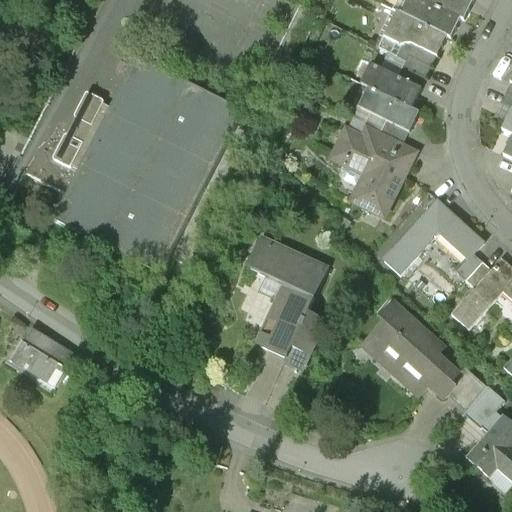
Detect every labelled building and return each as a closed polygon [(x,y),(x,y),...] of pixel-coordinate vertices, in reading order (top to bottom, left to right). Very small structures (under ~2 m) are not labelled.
[(101,0),(6,193),(17,199),(26,180),(69,202),(81,176),(74,173),(70,174),(56,167),(55,164),(66,143),(69,142),(75,145),(83,128),(78,125),(77,121),(87,100),(90,100),(104,107),(104,111),(112,114),(138,62),(168,0),(101,0)] [(419,1),(415,0),(414,0),(406,19),(447,39),(450,41),(460,22),(419,1)] [(473,3),(465,0),(419,0),(419,1),(460,22),(464,24),(474,4),(473,3)] [(300,8),(264,81),(283,91),(320,18),(300,8)] [(406,19),(397,15),(385,40),(402,48),(403,48),(404,47),(405,47),(406,46),(409,46),(412,46),(412,47),(436,59),(437,59),(447,39),(406,19)] [(436,59),(412,47),(412,46),(409,46),(406,46),(405,47),(404,47),(403,48),(402,48),(399,55),(409,59),(431,70),(436,59)] [(399,55),(397,60),(406,65),(409,59),(399,55)] [(431,70),(409,59),(406,65),(403,70),(425,81),(431,70)] [(244,115),(138,62),(112,114),(104,111),(93,133),(83,128),(75,145),(85,150),(74,173),(81,176),(69,202),(56,228),(162,280),(171,261),(244,115)] [(398,80),(376,69),(366,90),(369,92),(412,113),(422,92),(420,91),(398,80)] [(425,81),(403,70),(398,80),(420,91),(425,81)] [(412,113),(369,92),(359,111),(387,125),(408,136),(409,136),(419,116),(412,113)] [(511,99),(506,97),(500,108),(511,113),(511,112),(511,99)] [(87,100),(77,121),(78,125),(83,128),(93,133),(104,111),(104,107),(90,100),(87,100)] [(511,112),(511,113),(502,133),(511,138),(511,112)] [(244,115),(171,261),(189,269),(261,123),(244,115)] [(408,136),(387,125),(381,136),(403,147),(408,136)] [(381,136),(366,129),(360,141),(360,142),(397,161),(398,160),(404,147),(381,136)] [(397,161),(360,142),(360,141),(347,135),(334,162),(348,169),(352,162),(370,171),(354,205),(384,219),(401,184),(405,185),(414,168),(398,160),(397,161)] [(511,139),(503,158),(511,162),(511,139)] [(66,143),(55,164),(56,167),(70,174),(74,173),(85,150),(75,145),(69,142),(66,143)] [(439,205),(385,264),(401,278),(439,236),(469,263),(473,259),(484,246),(439,205)] [(329,271),(262,240),(248,271),(284,287),(257,347),(288,361),(290,358),(302,363),(314,337),(319,339),(321,336),(322,332),(321,328),(319,324),(316,321),(313,318),(308,316),(329,271)] [(469,263),(457,277),(466,285),(482,267),(473,259),(469,263)] [(511,272),(502,263),(492,274),(474,294),(452,319),(469,334),(503,296),(511,304),(511,272)] [(466,285),(466,286),(474,294),(492,274),(483,267),(466,285)] [(445,353),(394,307),(380,322),(385,325),(364,349),(365,350),(367,347),(397,373),(394,376),(421,400),(435,383),(441,389),(439,392),(438,395),(439,398),(441,399),(444,400),(447,399),(448,398),(456,389),(452,385),(459,378),(439,360),(445,353)] [(74,359),(33,333),(24,347),(23,347),(11,366),(13,367),(15,364),(56,389),(54,392),(55,393),(67,373),(66,373),(74,359)] [(488,391),(465,371),(459,378),(452,385),(456,389),(448,398),(467,415),(488,391)] [(467,415),(462,421),(478,436),(482,431),(496,416),(505,406),(488,391),(467,415)] [(496,416),(482,431),(488,436),(477,449),(467,461),(489,481),(499,470),(511,481),(511,426),(503,419),(501,421),(496,416)]
